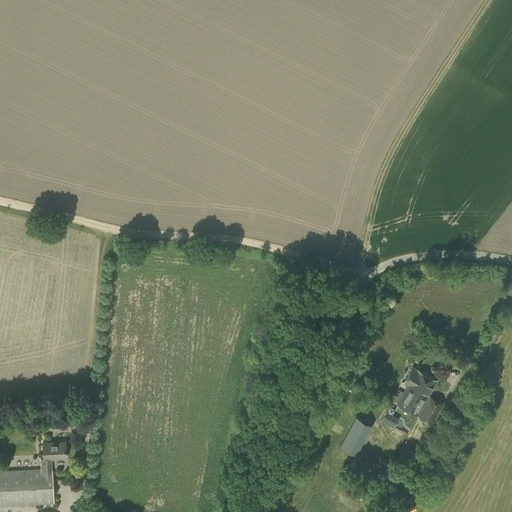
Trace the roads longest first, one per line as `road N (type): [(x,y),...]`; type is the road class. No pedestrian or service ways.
road 1 (unclassified): [(255,511),(333,332),(368,273),(438,255),(511,262)]
road 2 (track): [(368,273),(239,242),(103,231),(0,203)]
road 3 (track): [(357,270),(393,145),(484,0)]
